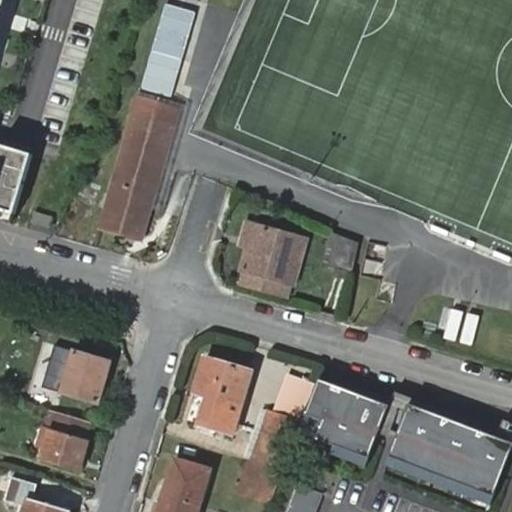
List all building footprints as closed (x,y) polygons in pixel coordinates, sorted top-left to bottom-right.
[(0,0),(0,224),(13,228),(35,156),(0,145),(0,0)] [(166,5),(142,90),(172,99),(196,14),(166,5)] [(135,114),(102,229),(140,240),(173,125),(135,114)] [(307,239),(248,223),(243,238),(253,241),(244,270),(294,284),(307,239)] [(351,273),(360,240),(331,233),(327,245),(336,247),(331,267),(351,273)] [(294,284),(244,270),(240,285),(290,299),(294,284)] [(75,351),(63,392),(99,403),(112,362),(75,351)] [(211,397),(207,408),(202,425),(199,432),(214,436),(218,429),(233,433),(242,404),(252,371),(239,367),(208,358),(198,393),(211,397)] [(280,417),(299,421),(317,383),(292,377),(280,417)] [(390,405),(320,379),(301,429),(371,455),(390,405)] [(194,404),(207,408),(211,397),(198,393),(194,404)] [(511,455),(511,444),(413,406),(394,454),(497,494),(511,455)] [(244,459),(252,461),(267,411),(260,409),(244,459)] [(252,461),(283,470),(299,421),(280,417),(267,411),(252,461)] [(86,439),(90,421),(57,412),(56,413),(49,414),(46,426),(53,429),(43,460),(79,471),(89,440),(86,439)] [(199,511),(211,470),(177,460),(166,497),(164,505),(161,511),(199,511)] [(243,491),(270,500),(283,470),(252,461),(243,491)] [(25,511),(67,511),(68,510),(30,498),(25,511)]
